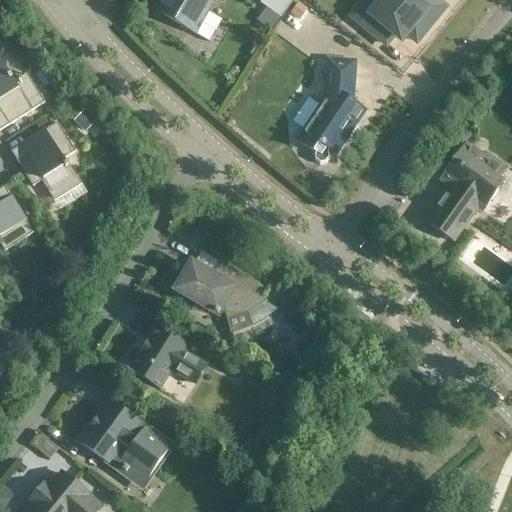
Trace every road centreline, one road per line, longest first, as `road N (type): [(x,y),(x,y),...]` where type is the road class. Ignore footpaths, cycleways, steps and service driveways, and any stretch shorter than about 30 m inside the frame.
road 1 (residential): [(0,463),(74,369),(195,160)]
road 2 (residential): [(338,241),(455,72),(511,11)]
road 3 (unclassified): [(321,258),(511,418)]
road 4 (unclassified): [(511,384),(338,241)]
road 5 (unclassified): [(211,139),(84,15)]
road 6 (unclassified): [(72,34),(195,160)]
road 7 (unclassified): [(338,241),(211,139)]
road 8 (unclassified): [(195,160),(321,258)]
